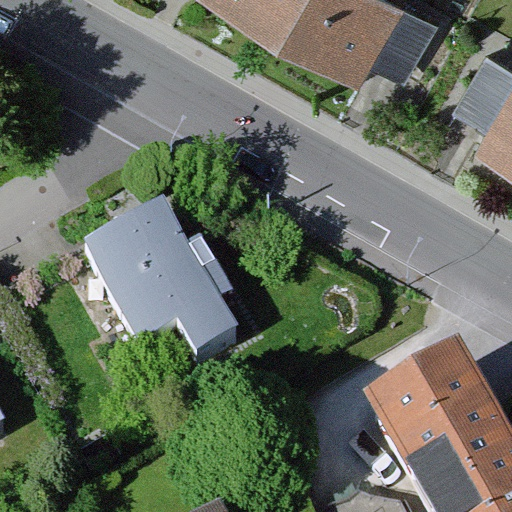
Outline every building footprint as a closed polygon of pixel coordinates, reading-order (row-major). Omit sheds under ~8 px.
[(281,0),(231,0),(269,22),(281,0)] [(441,5),(431,0),(281,0),(269,22),(351,69),(365,45),(405,68),(441,5)] [(511,34),(494,24),(455,90),(489,109),(477,131),(511,150),(511,34)] [(185,196),(101,240),(162,355),(245,311),(185,196)] [(511,511),(511,412),(468,330),(366,385),(434,511),(511,511)] [(0,397),(0,430),(14,423),(0,397)] [(269,511),(253,479),(189,511),(269,511)]
